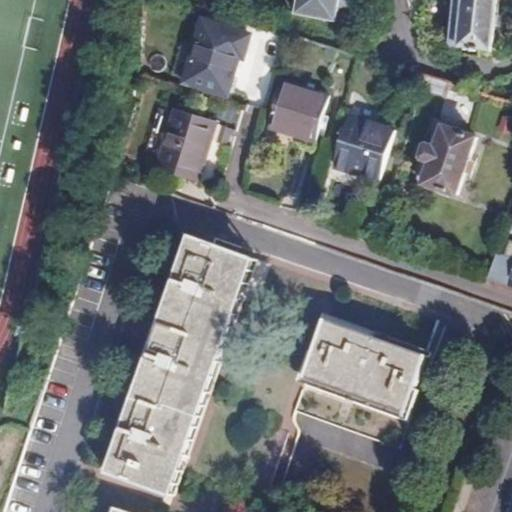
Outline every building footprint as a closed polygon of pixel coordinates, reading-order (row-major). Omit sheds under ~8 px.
[(195,0),(238,11),(240,0),(195,0)] [(296,0),(292,21),(333,29),(336,16),(344,12),(346,2),(343,0),(296,0)] [(454,0),(450,46),(453,50),(496,53),(500,0),(454,0)] [(253,40),(209,26),(191,83),(228,95),(241,58),(247,60),(253,40)] [(331,100),(286,86),(273,132),(318,144),(331,100)] [(215,127),(176,116),(161,172),(200,184),(215,127)] [(395,129),(349,118),(336,167),(382,179),(395,129)] [(457,193),(476,136),(445,126),(444,128),(436,125),(429,144),(427,143),(423,156),(426,157),(419,179),(428,182),(427,183),(457,193)] [(255,257),(191,235),(114,471),(176,492),(255,257)] [(493,280),(511,286),(511,260),(492,254),(484,278),(493,280)] [(425,352),(328,319),(298,406),(399,440),(410,410),(405,408),(425,352)]
